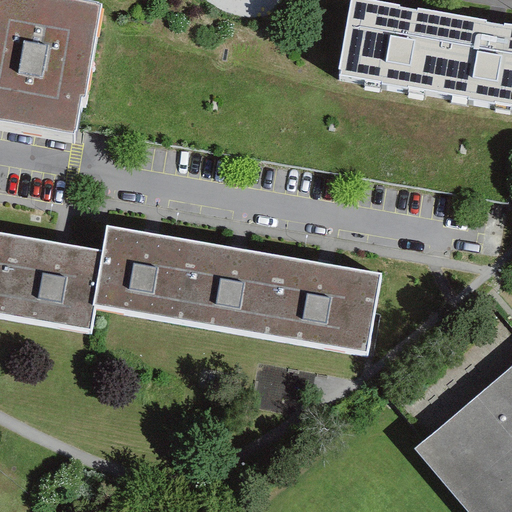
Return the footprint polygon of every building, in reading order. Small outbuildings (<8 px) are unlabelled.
[(28,13),(0,7),(0,130),(74,145),(77,119),(82,120),(99,26),(50,17),(50,14),(28,10),(28,13)] [(406,17),(351,7),(337,85),(511,115),(511,35),(495,32),(406,17)] [(370,366),(385,282),(327,272),(237,256),(151,241),(98,231),(93,260),(58,253),(0,243),(0,325),(93,342),(98,318),(370,366)] [(511,511),(511,375),(424,450),(412,459),(456,511),(511,511)] [(0,511),(56,511),(44,503),(0,469),(0,511)]
